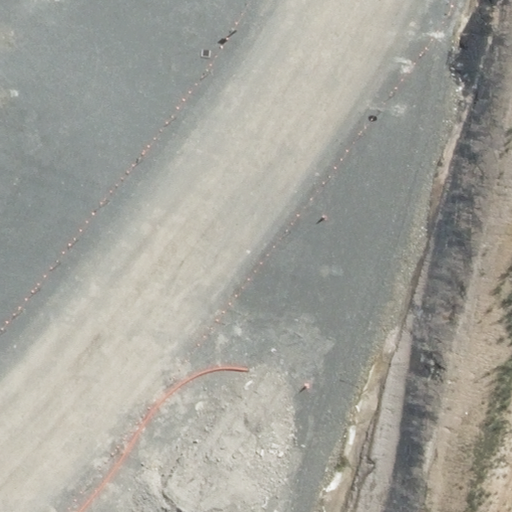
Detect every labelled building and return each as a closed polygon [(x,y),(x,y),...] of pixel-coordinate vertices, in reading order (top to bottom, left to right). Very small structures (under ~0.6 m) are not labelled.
[(314,489),(328,450),(251,423),(238,462),(314,489)] [(207,511),(236,442),(203,428),(174,500),(203,511),(207,511)] [(328,450),(314,489),(305,511),(397,511),(409,479),(328,450)] [(0,486),(0,511),(3,511),(11,490),(0,486)] [(436,511),(479,511),(482,505),(444,491),(436,511)] [(61,511),(21,499),(16,511),(61,511)]
